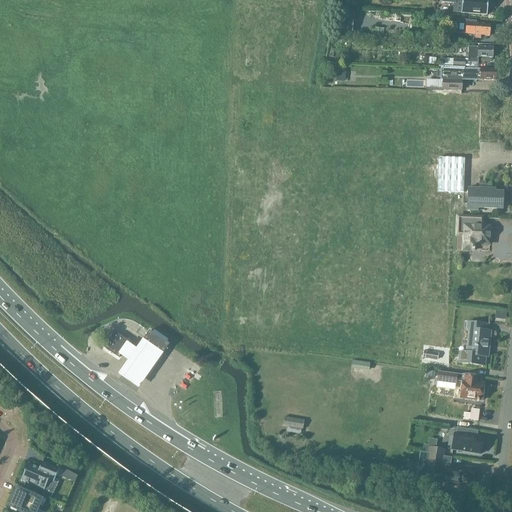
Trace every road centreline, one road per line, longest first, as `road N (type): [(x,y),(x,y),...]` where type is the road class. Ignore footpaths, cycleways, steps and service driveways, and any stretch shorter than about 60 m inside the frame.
road 1 (trunk): [(319,511),(150,424),(54,349),(0,294)]
road 2 (trunk): [(0,332),(130,447),(233,511)]
road 3 (track): [(511,375),(331,347),(224,344)]
